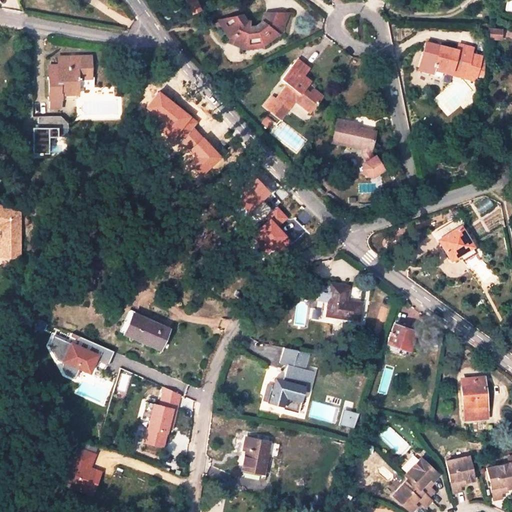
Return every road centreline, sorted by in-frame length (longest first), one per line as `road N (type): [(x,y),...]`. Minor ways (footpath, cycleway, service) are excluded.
road 1 (unclassified): [(189,511),(210,373),(248,310),(292,262),(344,234)]
road 2 (residential): [(344,234),(160,32)]
road 3 (residential): [(511,366),(344,234)]
road 4 (residential): [(0,19),(124,42),(160,32)]
road 5 (residential): [(387,72),(380,26),(363,12),(345,13),(335,25),(340,46),(373,67)]
road 6 (residential): [(421,206),(387,72)]
